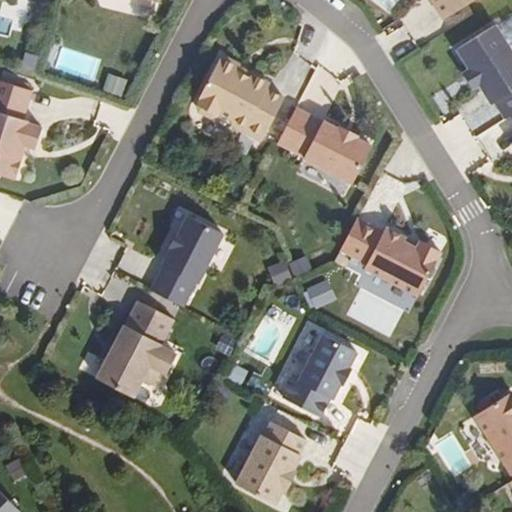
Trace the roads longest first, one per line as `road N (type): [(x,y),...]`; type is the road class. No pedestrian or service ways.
road 1 (residential): [(309,0),(355,37),(472,209),(495,296)]
road 2 (residential): [(46,258),(105,199),(218,0)]
road 3 (residential): [(360,511),(455,336),(495,296)]
